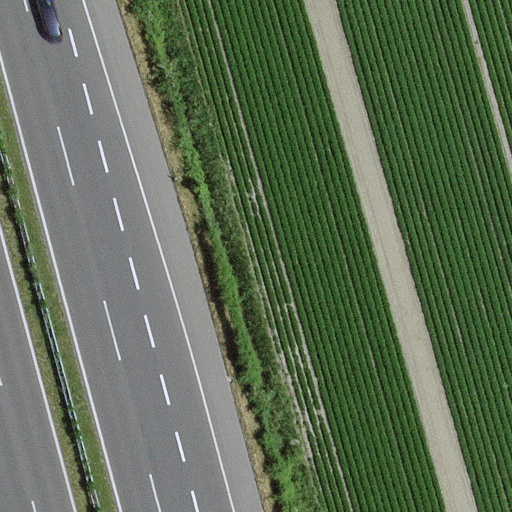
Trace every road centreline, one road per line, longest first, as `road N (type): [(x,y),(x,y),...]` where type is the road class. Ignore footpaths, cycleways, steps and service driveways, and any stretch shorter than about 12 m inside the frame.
road 1 (motorway): [(157,511),(23,0)]
road 2 (motorway): [(0,383),(34,511)]
